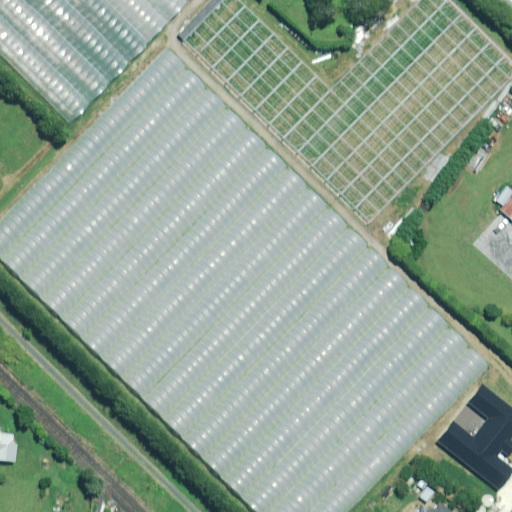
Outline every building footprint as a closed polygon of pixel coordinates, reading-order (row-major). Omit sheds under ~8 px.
[(0,0),(0,68),(57,124),(179,0),(0,0)] [(0,232),(0,266),(250,511),(345,511),(478,378),(163,68),(0,232)] [(0,461),(15,463),(17,445),(14,445),(15,437),(1,435),(1,433),(0,432),(0,461)] [(456,468),(449,476),(462,487),(469,478),(456,468)] [(429,484),(418,496),(427,504),(437,492),(429,484)] [(449,511),(437,502),(428,511),(449,511)] [(401,511),(390,503),(383,511),(384,511),(401,511)]
